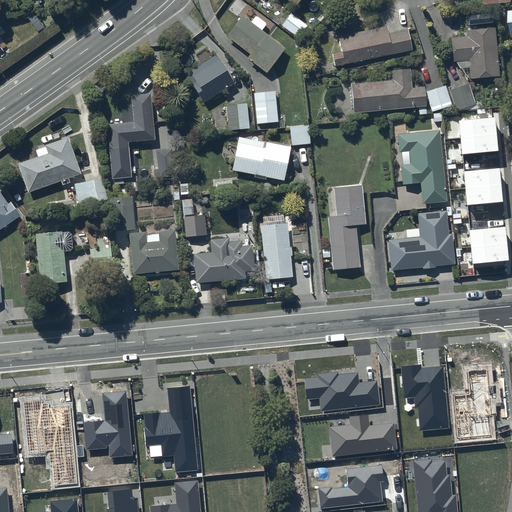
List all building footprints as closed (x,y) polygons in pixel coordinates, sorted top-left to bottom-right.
[(318,0),(305,0),(306,12),(319,11),(318,0)] [(503,18),(511,17),(511,9),(511,11),(509,12),(508,8),(502,9),(503,18)] [(290,12),(281,23),(299,37),(308,26),(290,12)] [(242,14),(226,35),(248,52),(245,56),(265,71),(284,46),(260,28),(265,22),(255,15),(250,21),(242,14)] [(501,78),(497,28),(466,31),(466,38),(451,39),(453,64),(457,64),(468,79),(471,79),(471,81),(501,78)] [(388,29),(339,39),(343,53),(333,56),(336,68),(413,52),(409,32),(390,36),(388,29)] [(233,81),(215,53),(185,73),(203,101),(220,89),(223,93),(229,89),(226,85),(233,81)] [(392,80),(351,84),(353,113),(418,108),(418,115),(426,114),(424,88),(411,89),(410,69),(391,71),(392,80)] [(471,85),(450,91),(457,111),(477,105),(471,85)] [(433,112),(454,105),(448,86),(426,93),(433,112)] [(275,90),(254,91),(256,122),(277,120),(275,90)] [(133,120),(106,122),(109,156),(129,154),(128,140),(133,140),(133,142),(139,142),(139,139),(153,138),(150,92),(131,93),(133,120)] [(246,102),(227,104),(228,128),(248,126),(246,102)] [(309,127),(290,128),(291,146),(310,145),(309,127)] [(439,129),(397,132),(399,151),(408,150),(408,155),(402,155),(403,161),(409,160),(409,162),(400,163),(401,169),(397,170),(398,181),(402,180),(402,183),(420,181),(422,202),(445,200),(439,129)] [(38,155),(18,162),(28,191),(61,180),(62,183),(69,180),(68,176),(80,172),(67,136),(44,144),(45,146),(36,149),(38,155)] [(225,159),(233,160),(231,170),(254,174),(254,177),(265,179),(265,176),(284,179),(290,146),(264,141),(264,143),(238,138),(237,142),(236,142),(235,149),(227,147),(225,159)] [(172,147),(156,148),(157,167),(154,167),(154,175),(158,175),(158,176),(173,176),(172,147)] [(478,162),(472,162),(473,167),(461,168),(464,189),(484,186),(482,166),(478,166),(478,162)] [(102,176),(74,182),(78,203),(107,197),(102,176)] [(336,214),(327,215),(330,247),(322,248),(322,256),(330,255),(331,268),(359,266),(356,223),(365,222),(361,184),(333,186),(336,214)] [(0,227),(19,214),(10,200),(7,202),(0,191),(0,227)] [(135,228),(133,195),(110,197),(113,229),(135,228)] [(511,200),(511,195),(476,200),(480,235),(509,232),(510,238),(511,237),(511,200)] [(191,198),(182,198),(184,235),(206,234),(204,212),(192,213),(191,198)] [(419,236),(388,238),(391,269),(422,266),(422,267),(435,266),(434,264),(454,262),(451,232),(448,232),(446,209),(417,212),(419,236)] [(287,221),(260,224),(265,277),(292,275),(287,221)] [(47,231),(37,231),(37,234),(34,234),(35,240),(36,240),(39,281),(67,280),(66,251),(74,250),(74,247),(78,246),(77,235),(72,236),(71,229),(58,230),(58,227),(47,228),(47,231)] [(145,230),(129,232),(132,272),(178,268),(175,228),(158,229),(158,232),(145,233),(145,230)] [(97,247),(89,247),(89,257),(110,256),(110,236),(97,237),(97,247)] [(210,251),(193,252),(195,280),(244,277),(244,269),(253,269),(252,243),(242,244),(242,238),(229,239),(229,236),(209,237),(210,251)] [(29,300),(20,300),(22,315),(30,314),(29,300)] [(421,364),(401,366),(404,398),(416,397),(420,431),(450,428),(443,366),(421,368),(421,364)] [(470,394),(454,396),(458,438),(490,435),(488,415),(492,415),(491,399),(498,399),(496,385),(489,386),(487,367),(466,370),(470,394)] [(317,377),(304,378),(306,400),(319,398),(321,411),(380,405),(377,380),(359,382),(358,373),(339,375),(338,372),(316,374),(317,377)] [(190,386),(167,388),(170,412),(143,414),(146,446),(161,445),(162,457),(174,456),(176,472),(198,470),(190,386)] [(126,391),(102,393),(104,420),(83,423),(86,450),(109,448),(110,457),(133,455),(126,391)] [(40,400),(23,401),(28,454),(49,452),(50,466),(53,466),(55,485),(78,483),(70,407),(49,408),(48,404),(41,404),(40,400)] [(368,414),(349,416),(350,425),(329,427),(333,457),(397,449),(394,423),(370,425),(368,414)] [(0,456),(15,456),(13,434),(0,434),(0,456)] [(432,459),(413,461),(417,511),(457,511),(456,494),(452,495),(450,474),(447,474),(445,460),(432,462),(432,459)] [(382,465),(346,469),(348,487),(332,488),(332,487),(318,488),(320,509),(383,502),(380,482),(384,482),(382,465)] [(201,511),(198,480),(175,482),(177,503),(150,506),(150,511),(201,511)] [(0,511),(9,511),(7,488),(0,488),(0,511)] [(132,490),(106,492),(108,511),(138,511),(137,500),(133,500),(132,490)] [(78,511),(77,498),(50,501),(51,511),(78,511)]
